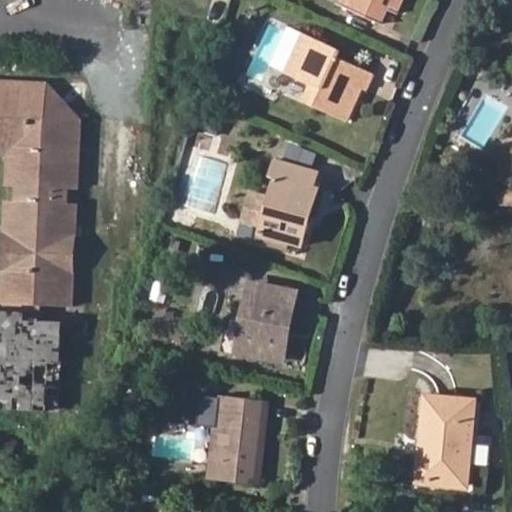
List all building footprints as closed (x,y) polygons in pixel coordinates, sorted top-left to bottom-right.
[(93,0),(92,12),(116,17),(119,0),(93,0)] [(338,0),(336,7),(341,9),(345,0),(338,0)] [(345,0),(341,9),(378,24),(385,9),(399,15),(405,0),(345,0)] [(302,34),(284,73),(308,84),(300,101),(350,123),(365,91),(369,93),(377,77),(340,60),(343,52),(302,34)] [(0,145),(11,146),(9,179),(19,179),(18,195),(8,195),(6,228),(1,227),(0,246),(0,264),(3,265),(1,299),(71,303),(78,204),(68,203),(69,188),(79,189),(84,119),(73,117),(66,115),(73,108),(60,96),(54,102),(52,94),(51,87),(0,84),(0,145)] [(56,92),(51,87),(52,94),(54,102),(60,96),(56,92)] [(78,113),(73,108),(66,115),(73,117),(84,119),(78,113)] [(270,176),(274,178),(258,241),(300,252),(322,172),(274,160),(270,176)] [(511,196),(498,197),(498,209),(511,208),(511,196)] [(293,296),(253,287),(239,352),(280,360),(293,296)] [(0,410),(61,414),(67,322),(43,321),(44,313),(0,310),(0,410)] [(214,476),(261,482),(269,404),(223,398),(214,476)] [(426,448),(432,449),(431,459),(420,458),(417,487),(466,492),(475,407),(432,403),(426,448)]
